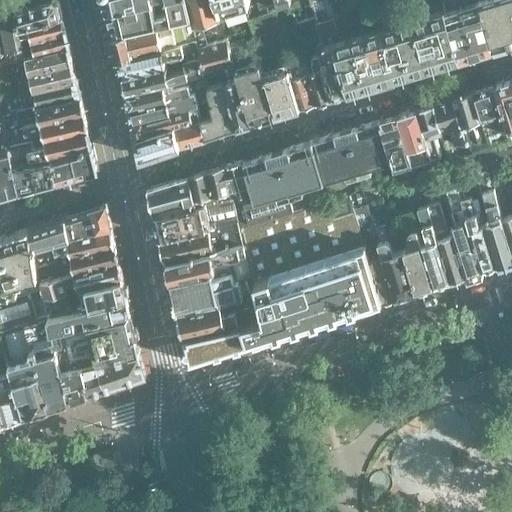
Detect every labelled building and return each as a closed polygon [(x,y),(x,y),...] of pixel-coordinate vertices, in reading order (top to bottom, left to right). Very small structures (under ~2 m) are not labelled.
[(61,12),(58,0),(35,0),(15,6),(19,23),(61,12)] [(186,58),(199,55),(203,70),(220,66),(236,63),(221,8),(218,9),(215,0),(137,0),(106,7),(107,9),(112,30),(112,31),(112,32),(112,34),(114,34),(118,54),(117,54),(117,56),(118,56),(122,72),(167,62),(165,56),(184,52),(186,58)] [(215,0),(218,9),(221,8),(250,0),(215,0)] [(352,25),(351,23),(345,0),(307,0),(309,4),(312,14),(319,42),(332,38),(330,31),(352,25)] [(492,48),(479,0),(443,0),(445,6),(460,58),(492,48)] [(511,0),(479,0),(492,48),(511,42),(511,0)] [(24,46),(21,30),(19,23),(15,6),(0,10),(0,20),(6,47),(16,45),(19,56),(26,54),(24,46)] [(460,58),(445,6),(378,25),(376,16),(351,23),(352,25),(330,31),(332,38),(347,91),(395,77),(460,58)] [(65,28),(61,12),(19,23),(21,30),(30,28),(32,36),(65,28)] [(287,58),(274,12),(249,19),(260,59),(275,55),(277,61),(287,58)] [(68,43),(65,28),(32,36),(33,43),(24,46),(26,54),(68,43)] [(332,38),(319,42),(315,43),(317,51),(318,50),(331,96),(347,91),(332,38)] [(26,54),(19,56),(17,56),(0,59),(0,94),(36,86),(76,76),(68,43),(26,54)] [(318,50),(317,51),(311,52),(313,57),(310,58),(313,67),(306,69),(315,101),(331,96),(318,50)] [(126,89),(203,70),(199,55),(186,58),(167,62),(122,72),(126,89)] [(275,113),(263,72),(259,59),(236,66),(251,120),(275,113)] [(315,101),(306,69),(303,60),(283,66),(295,107),(315,101)] [(251,121),(236,63),(220,66),(236,125),(251,121)] [(236,125),(220,66),(203,70),(207,86),(210,100),(213,112),(198,117),(204,135),(218,131),(236,125)] [(295,107),(283,66),(263,72),(275,113),(295,107)] [(130,105),(207,86),(203,70),(126,89),(130,105)] [(80,92),(76,76),(36,86),(38,93),(25,96),(28,105),(80,92)] [(511,79),(511,78),(494,83),(507,125),(511,123),(511,79)] [(507,125),(494,83),(474,89),(483,117),(488,134),(495,132),(496,136),(509,132),(507,125)] [(133,119),(210,100),(207,86),(130,105),(129,105),(133,119)] [(483,117),(474,89),(454,95),(467,139),(478,135),(473,119),(483,117)] [(80,92),(28,105),(16,107),(19,118),(40,113),(41,119),(84,109),(80,92)] [(467,139),(454,95),(434,102),(442,129),(451,126),(456,142),(467,139)] [(185,120),(198,117),(213,112),(210,100),(133,119),(136,134),(174,123),(185,120)] [(442,129),(434,102),(416,107),(430,151),(440,147),(435,131),(442,129)] [(430,151),(416,107),(399,113),(408,145),(414,143),(418,155),(426,153),(428,157),(431,156),(430,151)] [(84,109),(41,119),(24,123),(26,132),(43,128),(45,135),(88,125),(84,109)] [(408,145),(399,113),(380,118),(392,158),(394,165),(413,159),(408,145)] [(20,189),(12,157),(9,143),(2,117),(0,117),(0,192),(1,195),(20,189)] [(204,135),(198,117),(185,120),(191,139),(204,135)] [(392,158),(380,118),(344,129),(310,140),(322,179),(354,170),(355,173),(372,168),(371,164),(392,158)] [(191,139),(185,120),(174,123),(179,142),(191,139)] [(179,142),(174,123),(136,134),(140,155),(143,154),(144,154),(179,142)] [(31,153),(91,139),(88,125),(45,135),(47,143),(35,145),(32,138),(9,143),(12,157),(31,153)] [(98,166),(91,139),(31,153),(38,184),(57,179),(85,170),(98,166)] [(322,179),(310,140),(276,150),(242,159),(250,188),(253,199),(287,189),(322,179)] [(511,147),(511,140),(497,146),(499,151),(511,147)] [(499,153),(499,151),(497,146),(482,151),(484,158),(499,153)] [(511,250),(493,188),(484,158),(482,151),(466,156),(469,164),(485,220),(498,263),(511,258),(511,250)] [(38,184),(31,153),(12,157),(20,189),(38,184)] [(469,164),(466,156),(450,162),(452,169),(469,164)] [(250,188),(242,159),(230,162),(238,191),(246,189),(250,188)] [(238,191),(230,162),(225,164),(233,192),(238,191)] [(233,192),(225,164),(207,169),(214,193),(224,191),(225,195),(233,192)] [(437,177),(434,167),(433,165),(416,171),(420,183),(437,177)] [(214,193),(207,169),(190,174),(196,202),(205,200),(204,196),(214,193)] [(196,202),(190,174),(169,180),(147,186),(154,212),(196,202)] [(511,212),(510,213),(501,185),(493,188),(511,250),(511,212)] [(482,268),(462,201),(457,186),(447,190),(457,224),(460,228),(453,230),(466,273),(482,268)] [(239,224),(293,208),(287,189),(253,199),(249,200),(246,189),(238,191),(233,192),(225,195),(205,200),(196,202),(154,212),(160,237),(238,220),(239,224)] [(382,299),(371,262),(372,262),(361,223),(351,192),(293,208),(239,224),(244,244),(248,261),(252,274),(256,290),(259,301),(262,316),(183,335),(189,360),(382,299)] [(498,263),(485,220),(480,222),(472,198),(462,201),(482,268),(498,263)] [(466,273),(453,230),(447,232),(447,226),(439,200),(427,204),(450,278),(466,273)] [(112,226),(107,205),(106,202),(29,226),(34,245),(112,226)] [(450,278),(427,204),(417,207),(422,221),(425,223),(429,238),(422,240),(434,283),(450,278)] [(434,283),(422,240),(412,208),(402,211),(412,243),(402,246),(415,289),(434,283)] [(415,289),(402,246),(393,249),(390,239),(390,238),(383,217),(372,220),(394,295),(415,289)] [(244,244),(239,224),(238,220),(160,237),(166,261),(244,244)] [(394,295),(372,220),(361,223),(372,262),(371,262),(382,299),(394,295)] [(38,272),(36,261),(34,245),(29,226),(3,234),(0,234),(0,292),(9,290),(9,292),(18,289),(17,285),(19,281),(24,279),(23,277),(38,272)] [(36,261),(115,243),(112,226),(34,245),(36,261)] [(40,278),(119,259),(115,243),(36,261),(38,272),(40,278)] [(244,244),(166,261),(169,278),(231,265),(248,261),(244,244)] [(45,294),(123,276),(119,259),(40,278),(43,288),(45,294)] [(256,290),(252,274),(234,278),(231,265),(169,278),(177,310),(218,301),(218,300),(233,296),(256,290)] [(127,295),(125,286),(123,276),(45,294),(43,288),(31,291),(34,303),(41,301),(42,304),(46,303),(49,313),(127,295)] [(69,399),(62,370),(56,346),(64,343),(59,325),(53,327),(52,324),(41,327),(34,303),(31,291),(0,301),(0,334),(12,372),(24,412),(69,399)] [(59,325),(130,309),(127,295),(49,313),(52,324),(53,327),(59,325)] [(262,316),(259,301),(235,307),(233,296),(218,300),(218,301),(177,310),(183,335),(262,316)] [(140,349),(130,309),(59,325),(64,343),(56,346),(62,370),(82,364),(99,360),(140,349)] [(146,375),(140,349),(99,360),(106,387),(146,375)] [(106,387),(99,360),(82,364),(89,392),(106,387)] [(89,392),(82,364),(62,370),(69,399),(89,392)] [(24,412),(12,372),(0,375),(0,409),(3,419),(24,412)] [(112,464),(108,449),(94,453),(95,457),(95,459),(98,468),(112,464)]
